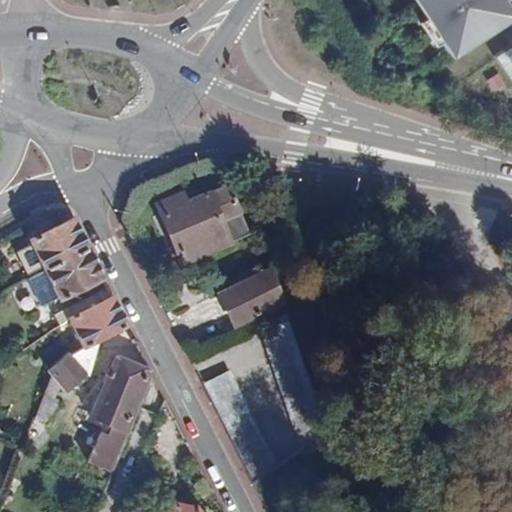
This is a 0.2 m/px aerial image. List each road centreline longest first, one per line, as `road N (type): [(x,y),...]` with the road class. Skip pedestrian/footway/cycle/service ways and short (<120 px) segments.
road 1 (residential): [(89,206),(245,511)]
road 2 (secondary): [(145,135),(459,172)]
road 3 (secondary): [(405,147),(272,81),(247,40),(241,3)]
road 4 (secondary): [(405,147),(276,114),(192,77)]
road 5 (residential): [(511,326),(470,278),(458,244),(459,172)]
